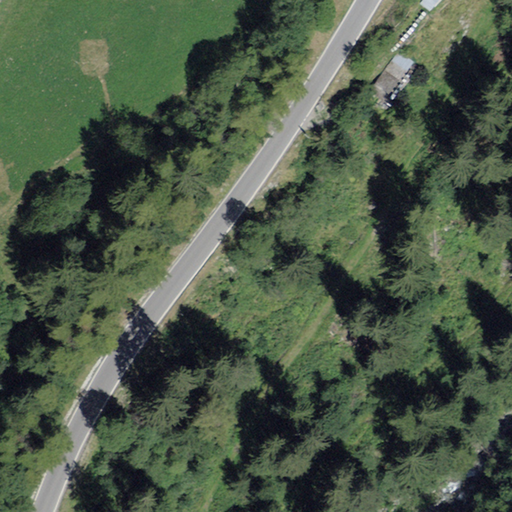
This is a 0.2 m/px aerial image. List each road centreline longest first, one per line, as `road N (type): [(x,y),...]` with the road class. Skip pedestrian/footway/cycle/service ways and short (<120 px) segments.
road 1 (tertiary): [(368,0),(262,164),(112,368),(42,511)]
road 2 (track): [(326,511),(420,367),(511,292)]
